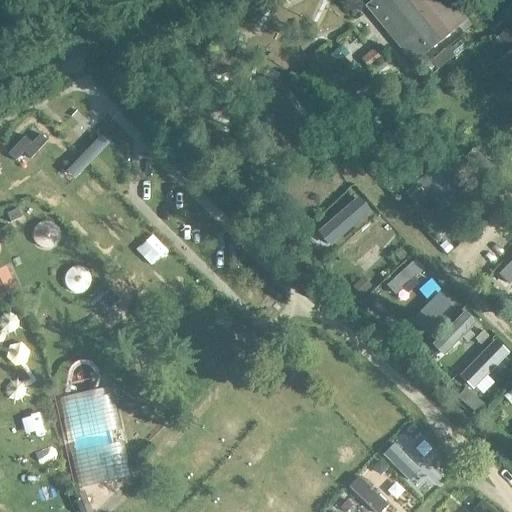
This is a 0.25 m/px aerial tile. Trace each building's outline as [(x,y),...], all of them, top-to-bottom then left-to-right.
[(407,0),(372,0),(365,7),(413,65),(468,19),(451,0),(408,0),(408,1),(407,0)] [(511,82),(511,26),(484,52),(511,82)] [(367,55),(361,60),(367,68),(373,63),(367,55)] [(427,58),(419,65),(426,74),(434,67),(430,62),(427,58)] [(419,87),(414,81),(407,87),(412,93),(419,87)] [(24,138),(8,154),(15,161),(23,153),(30,159),(47,142),(40,135),(31,144),(24,138)] [(473,149),(464,160),(482,176),(492,166),(473,149)] [(439,163),(405,195),(415,206),(427,195),(442,212),(457,199),(465,191),(439,163)] [(378,221),(343,253),(354,265),(389,233),(378,221)] [(400,252),(394,258),(400,264),(406,258),(400,252)] [(424,269),(416,260),(386,287),(395,297),(424,269)] [(511,266),(501,278),(509,285),(511,282),(511,266)] [(304,275),(296,284),(314,302),(322,293),(304,275)] [(68,294),(74,304),(101,289),(95,278),(68,294)] [(360,280),(351,289),(359,298),(369,288),(360,280)] [(120,300),(110,290),(98,302),(107,313),(120,300)] [(425,308),(410,324),(426,340),(442,324),(425,308)] [(449,345),(457,337),(461,342),(476,327),(471,323),(473,321),(472,320),(463,311),(439,335),(449,345)] [(390,319),(382,326),(390,334),(397,327),(390,319)] [(467,374),(476,382),(506,351),(497,343),(467,374)] [(421,366),(438,378),(451,359),(434,347),(421,366)] [(143,378),(130,386),(136,397),(149,388),(143,378)] [(111,387),(58,397),(78,488),(130,476),(111,387)] [(511,389),(503,397),(511,406),(511,404),(511,389)] [(407,434),(421,418),(405,405),(391,421),(407,434)] [(266,462),(280,446),(247,417),(233,433),(266,462)] [(321,434),(338,451),(336,454),(341,459),(344,456),(349,462),(357,454),(359,453),(331,424),(321,434)] [(430,432),(407,453),(418,464),(440,443),(430,432)] [(213,445),(201,455),(229,489),(241,480),(213,445)] [(487,473),(467,491),(475,499),(484,491),(492,484),(501,476),(493,467),(487,473)] [(320,504),(328,492),(297,469),(289,480),(320,504)] [(178,470),(166,480),(193,511),(194,511),(205,503),(178,470)] [(375,511),(395,511),(377,493),(379,490),(374,485),(371,482),(369,485),(366,482),(355,492),(375,511)] [(72,495),(78,511),(91,511),(83,491),(72,495)] [(292,511),(282,501),(272,511),(292,511)] [(511,511),(511,501),(501,511),(511,511)]
